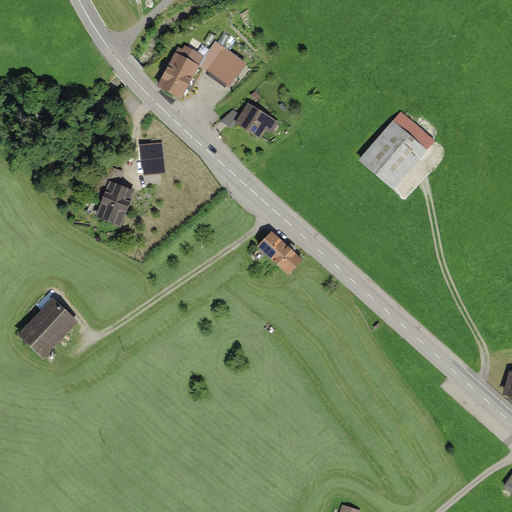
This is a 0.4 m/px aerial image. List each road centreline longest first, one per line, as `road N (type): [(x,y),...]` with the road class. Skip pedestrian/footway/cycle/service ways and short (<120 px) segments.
road 1 (primary): [(78,0),(151,99),(511,423)]
road 2 (track): [(56,295),(100,335),(277,213)]
road 3 (track): [(422,179),(450,288),(484,351),(488,368),(476,391)]
